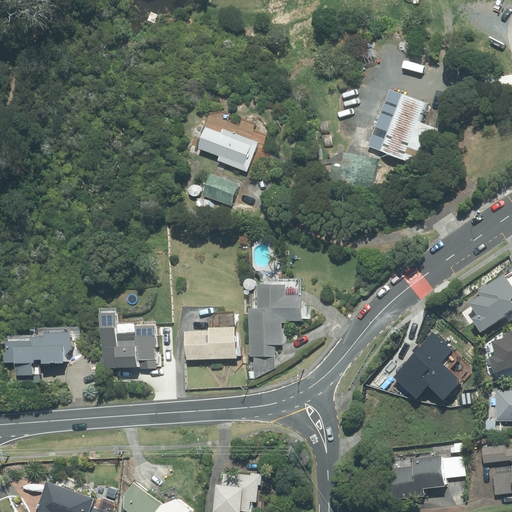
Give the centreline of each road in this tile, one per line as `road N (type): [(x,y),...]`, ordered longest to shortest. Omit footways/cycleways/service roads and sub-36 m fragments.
road 1 (secondary): [(284,400),(0,427)]
road 2 (tertiary): [(511,215),(394,299),(318,381)]
